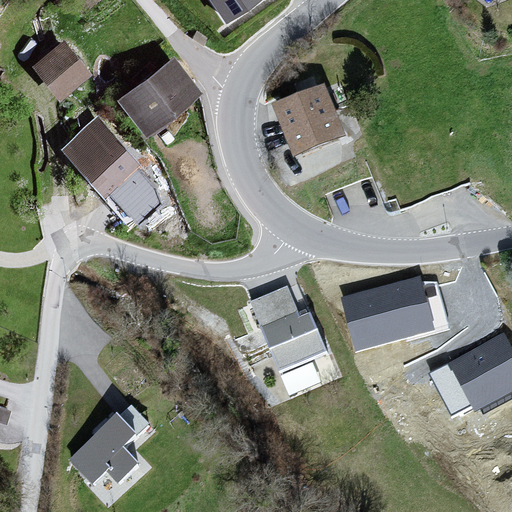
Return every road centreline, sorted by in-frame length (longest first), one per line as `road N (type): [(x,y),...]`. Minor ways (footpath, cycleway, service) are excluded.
road 1 (residential): [(23,511),(56,275),(66,252),(83,243),(109,246),(230,271),(261,264),(294,227)]
road 2 (unclassified): [(294,227),(256,190),(235,117),(265,50),(328,0)]
road 3 (unclassified): [(511,238),(397,252),(339,247),(294,227)]
